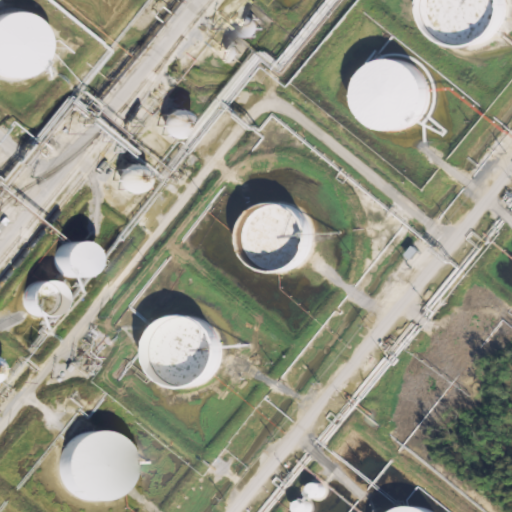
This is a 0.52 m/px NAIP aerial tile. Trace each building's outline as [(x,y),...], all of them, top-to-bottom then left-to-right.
[(505,20),(496,33),(483,42),(467,45),(452,42),(438,33),(429,20),(426,4),(426,0),(507,0),(508,4),(505,20)] [(0,74),(7,76),(17,73),(26,68),(33,60),(36,50),(37,40),(34,30),(28,21),(19,15),(9,12),(0,12),(0,74)] [(261,30),(258,33),(255,35),(251,36),(247,35),(244,33),(241,30),(240,26),(241,22),(244,18),(247,16),(251,15),(255,16),(258,18),(261,22),(261,26),(261,30)] [(240,56),(238,59),(234,62),(230,62),(226,62),(223,59),(221,56),(220,52),(221,48),(223,44),(226,42),(230,41),(234,42),(238,44),(240,48),(241,52),(240,56)] [(427,107),(420,119),(408,127),(395,129),(381,127),(370,119),(362,107),(359,94),(362,80),(370,69),(381,61),(395,58),(408,61),(420,69),(427,80),(430,94),(427,107)] [(186,129),(183,133),(178,136),(173,137),(167,136),(163,133),(160,129),(159,123),(160,118),(163,113),(167,110),(173,109),(178,110),(183,113),(186,118),(187,123),(186,129)] [(141,183),(137,188),(133,191),(127,192),(122,191),(117,188),(114,183),(113,178),(114,173),(117,168),(122,165),(127,164),(133,165),(137,168),(141,173),(142,178),(141,183)] [(312,251),(304,262),(293,270),(279,272),(265,270),(254,262),(246,251),(244,237),(246,223),(254,212),(265,204),(279,202),(293,204),(304,212),(312,223),(314,237),(312,251)] [(89,265),(85,271),(80,275),(73,276),(66,275),(60,271),(57,265),(55,258),(57,252),(60,246),(66,242),(73,241),(80,242),(85,246),(89,252),(91,258),(89,265)] [(57,306),(53,311),(47,315),(40,316),(34,315),(28,311),(24,306),(23,299),(24,292),(28,286),(34,282),(40,281),(47,282),(53,286),(57,292),(58,299),(57,306)] [(219,365),(211,376),(200,384),(186,387),(173,384),(161,376),(154,365),(151,351),(154,338),(161,326),(173,319),(186,316),(200,319),(211,326),(219,338),(222,351),(219,365)] [(126,481),(119,492),(107,500),(94,503),(80,500),(69,492),(61,481),(58,467),(61,454),(69,442),(80,434),(94,432),(107,434),(119,442),(126,454),(129,467),(126,481)] [(324,493),(323,496),(320,497),(317,498),(315,497),(312,496),(311,493),(310,490),(311,487),(312,485),(315,484),(317,483),(320,484),(323,485),(324,487),(325,490),(324,493)] [(311,511),(310,511),(298,511),(297,511),(296,508),(297,505),(299,503),(301,501),(304,501),(307,501),(309,503),(311,505),(311,508),(311,511)]
